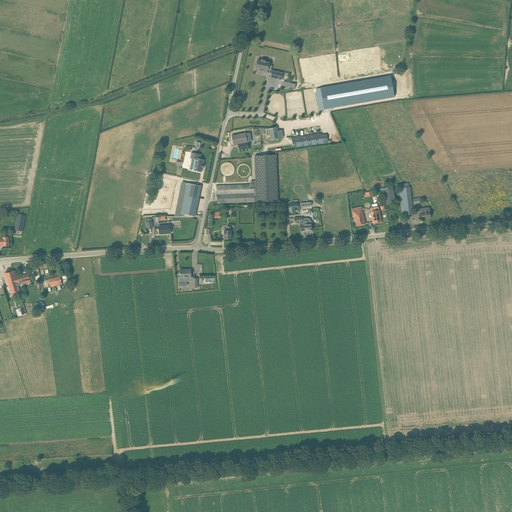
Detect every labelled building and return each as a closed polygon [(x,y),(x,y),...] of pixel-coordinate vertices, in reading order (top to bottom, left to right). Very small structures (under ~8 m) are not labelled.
[(259,71),(267,73),(269,63),(265,62),(266,60),(261,59),(261,61),(257,60),(256,68),(259,69),(259,71)] [(283,73),(272,70),(270,78),(281,80),(283,73)] [(387,77),(317,89),(320,110),(390,98),(387,77)] [(269,128),(271,140),(279,139),(277,127),(269,128)] [(248,150),(246,133),(231,136),(233,145),(238,144),(239,151),(248,150)] [(321,133),(292,138),(293,148),(327,143),(326,134),(321,135),(321,133)] [(190,169),(201,172),(202,168),(203,168),(204,164),(203,164),(204,160),(200,159),(201,155),(191,153),(190,158),(192,158),(190,169)] [(277,155),(255,156),(257,203),(278,202),(277,155)] [(201,186),(184,182),(177,212),(195,216),(201,186)] [(409,183),(397,184),(398,189),(399,188),(402,216),(405,216),(413,215),(410,187),(409,187),(409,183)] [(255,202),(255,184),(216,186),(217,203),(255,202)] [(392,186),(382,189),(385,205),(396,203),(392,186)] [(289,212),(292,212),(292,208),(295,207),(298,207),(298,203),(289,204),(289,212)] [(418,208),(418,211),(419,216),(421,216),(422,219),(430,218),(430,211),(429,207),(418,208)] [(366,224),(362,210),(353,212),(356,226),(366,224)] [(382,222),(379,210),(371,212),(373,223),(382,222)] [(25,215),(17,213),(14,229),(22,231),(25,215)] [(312,231),(311,223),(311,222),(310,220),(309,219),(306,218),(302,219),(302,217),(294,218),(295,222),(300,222),(300,232),(312,231)] [(170,233),(170,225),(158,226),(159,234),(170,233)] [(0,246),(9,246),(8,236),(0,237),(0,246)] [(20,291),(17,282),(16,277),(14,269),(4,272),(10,294),(20,291)] [(191,270),(180,270),(180,278),(179,278),(179,282),(187,282),(187,280),(190,280),(190,278),(192,278),(193,288),(198,288),(197,279),(193,279),(193,277),(191,277),(191,270)] [(28,274),(16,277),(17,282),(20,282),(20,285),(30,282),(28,274)] [(62,284),(60,277),(48,279),(50,287),(62,284)] [(44,309),(42,301),(34,303),(37,312),(44,309)]
